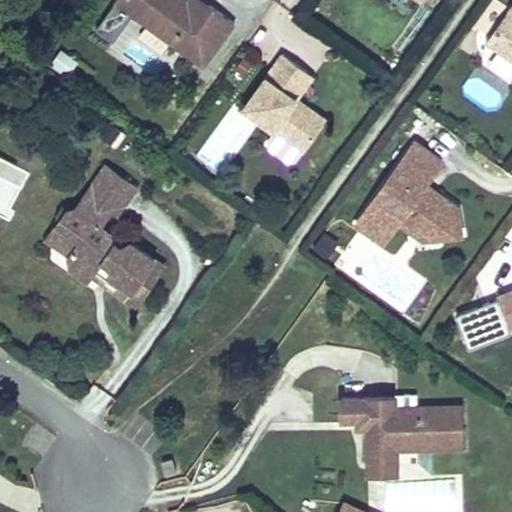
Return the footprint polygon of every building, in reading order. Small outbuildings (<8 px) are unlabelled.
[(133,13),(147,24),(156,12),(139,0),(116,0),(116,1),(133,13)] [(204,12),(188,0),(187,0),(139,0),(156,12),(147,24),(203,65),(234,23),(210,5),(204,12)] [(202,0),(187,0),(188,0),(204,12),(210,5),(202,0)] [(133,13),(116,1),(96,28),(113,40),(133,13)] [(511,60),(511,4),(486,41),(511,60)] [(79,61),(61,49),(50,65),(68,77),(79,61)] [(290,94),(307,71),(283,53),(244,107),(275,129),(305,151),(323,125),(293,104),(296,99),(290,94)] [(235,69),(244,76),(253,63),(244,56),(235,69)] [(314,75),(307,71),(290,94),(296,99),(314,75)] [(327,120),(296,99),(293,104),(323,125),(327,120)] [(125,133),(108,121),(97,136),(114,148),(116,145),(124,134),(125,133)] [(293,166),(305,151),(275,129),(263,146),(293,166)] [(129,137),(124,134),(116,145),(121,149),(129,137)] [(438,192),(432,201),(420,192),(443,161),(415,141),(356,222),(383,241),(398,221),(412,231),(419,222),(442,236),(462,233),(458,206),(438,192)] [(0,176),(21,187),(30,171),(0,156),(0,176)] [(80,239),(69,254),(71,268),(89,281),(93,275),(96,270),(120,287),(117,291),(136,304),(164,266),(130,241),(125,248),(108,236),(110,232),(101,226),(112,210),(118,214),(137,187),(107,165),(76,208),(67,209),(57,223),(80,239)] [(47,238),(69,254),(80,239),(57,223),(47,238)] [(314,247),(326,256),(337,241),(325,233),(314,247)] [(93,275),(117,291),(120,287),(96,270),(93,275)] [(511,285),(496,291),(507,325),(511,322),(511,285)] [(485,301),(453,314),(466,348),(498,335),(485,301)] [(370,416),(370,424),(370,453),(399,453),(399,445),(464,445),(464,402),(419,402),(419,389),(399,389),(399,394),(344,394),(344,416),(360,416),(370,416)] [(360,424),(370,424),(370,416),(360,416),(360,424)] [(399,471),(399,453),(370,453),(370,471),(399,471)] [(166,476),(177,472),(172,459),(162,461),(166,476)] [(365,511),(344,502),(340,511),(365,511)]
